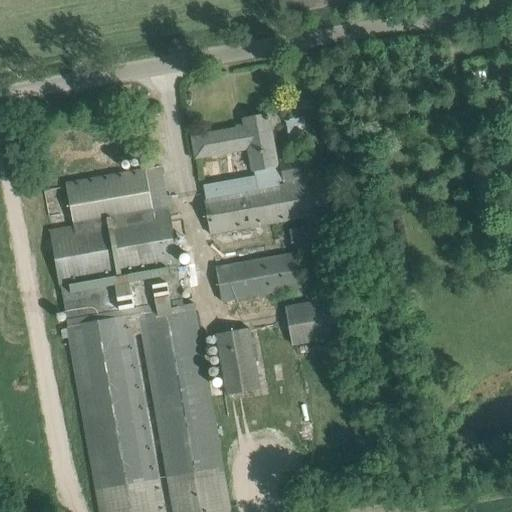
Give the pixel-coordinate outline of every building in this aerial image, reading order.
[(511,106),(511,89),(493,93),(497,109),(511,106)] [(383,131),(379,111),(356,116),(360,135),(383,131)] [(246,128),(193,137),(197,159),(248,150),(252,171),(255,171),(256,175),(258,189),(280,185),(279,182),(307,177),(303,157),(280,161),(281,164),(277,165),(268,115),(244,120),(246,128)] [(180,265),(180,263),(189,261),(187,251),(178,253),(164,183),(161,164),(68,180),(77,226),(51,231),(61,287),(62,286),(69,326),(66,326),(100,511),(165,511),(134,335),(141,334),(173,511),(233,511),(195,303),(184,305),(177,266),(180,265)] [(222,181),(204,185),(206,198),(205,199),(211,233),(309,216),(328,213),(322,178),(280,185),(258,189),(224,195),(222,181)] [(313,226),(290,230),(292,243),(315,239),(313,226)] [(223,301),(237,299),(239,308),(247,306),(246,297),(302,288),(296,253),(217,266),(223,301)] [(351,335),(344,297),(287,306),(293,345),(351,335)] [(250,328),(216,335),(227,395),(261,389),(250,328)]
